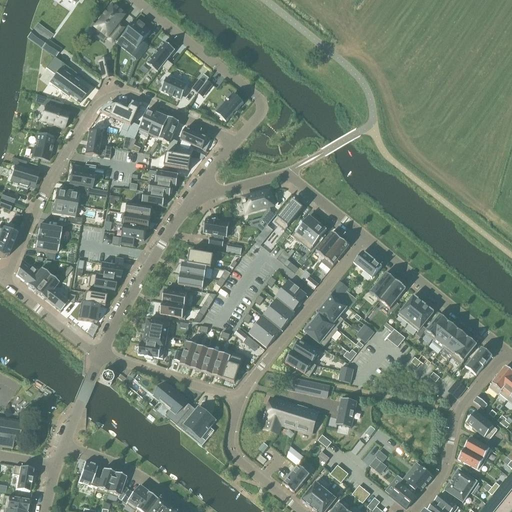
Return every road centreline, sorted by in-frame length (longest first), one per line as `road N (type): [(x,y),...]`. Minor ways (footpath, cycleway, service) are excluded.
road 1 (residential): [(236,141),(139,96),(100,96),(30,212),(2,279)]
road 2 (residential): [(229,399),(363,236)]
road 3 (residential): [(236,141),(260,113),(258,99),(134,0)]
road 4 (residential): [(363,236),(292,175),(190,200)]
road 5 (residential): [(503,349),(455,412),(444,468),(412,511)]
road 6 (residential): [(503,349),(363,236)]
road 7 (residential): [(100,354),(190,200)]
road 8 (residential): [(229,399),(235,456),(305,511)]
road 9 (residential): [(190,511),(128,468),(63,446)]
road 10 (residential): [(100,354),(229,399)]
road 11 (residential): [(2,279),(100,354)]
